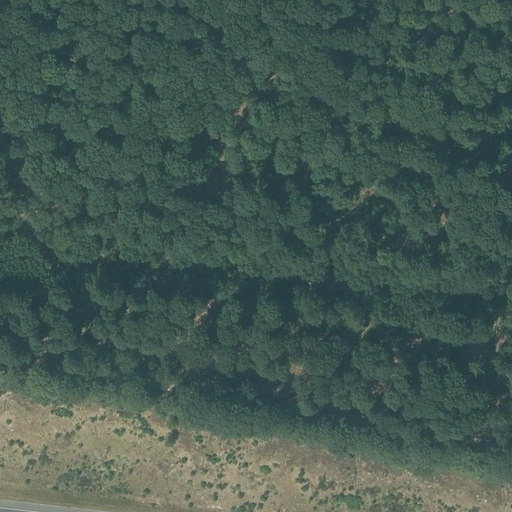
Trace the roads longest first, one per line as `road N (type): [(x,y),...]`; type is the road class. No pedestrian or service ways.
road 1 (track): [(0,355),(511,444)]
road 2 (unknown): [(0,226),(494,285)]
road 3 (track): [(511,185),(467,436)]
